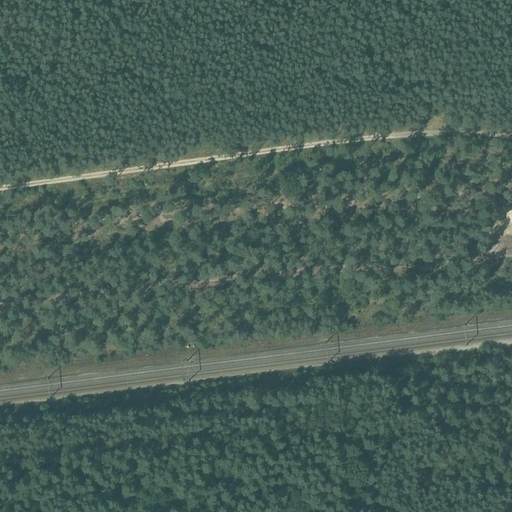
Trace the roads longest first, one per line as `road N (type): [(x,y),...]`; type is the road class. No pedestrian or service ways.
road 1 (track): [(388,135),(0,188)]
road 2 (track): [(316,0),(447,133)]
road 3 (unclassified): [(511,139),(388,135)]
